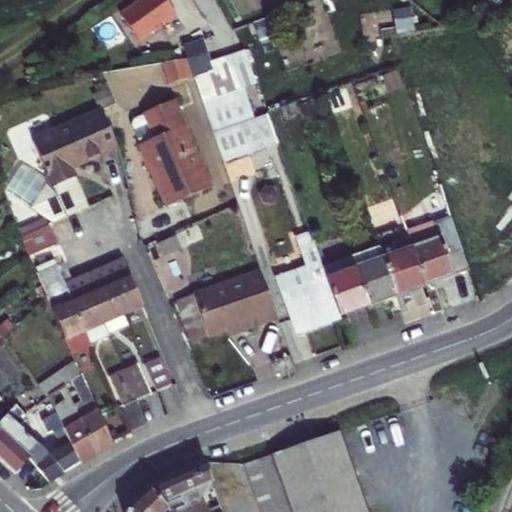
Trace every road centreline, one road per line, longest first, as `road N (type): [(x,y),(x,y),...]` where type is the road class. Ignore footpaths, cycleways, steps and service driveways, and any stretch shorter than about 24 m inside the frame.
road 1 (tertiary): [(67,511),(164,445),(511,320)]
road 2 (unknown): [(210,428),(160,298),(130,245),(81,238)]
